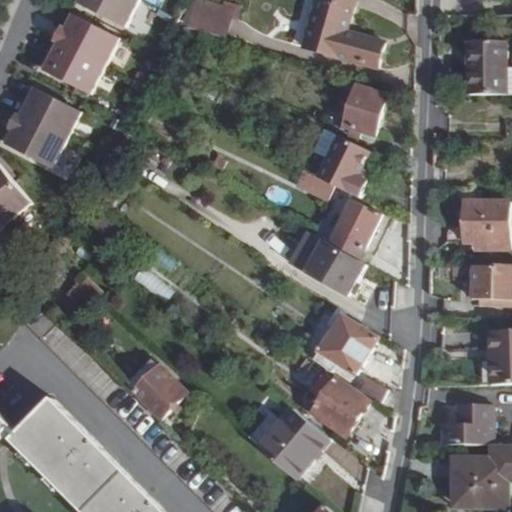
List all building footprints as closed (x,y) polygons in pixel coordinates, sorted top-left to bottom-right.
[(130,30),(145,2),(141,0),(86,0),(83,7),(130,30)] [(332,0),(322,0),(316,23),(350,34),(350,31),(356,7),(332,0)] [(207,31),(242,41),(249,11),(215,2),(212,6),(233,11),(227,30),(208,23),(207,31)] [(233,11),(212,6),(208,23),(227,30),(233,11)] [(67,30),(53,58),(57,59),(50,74),(98,97),(125,40),(78,18),(72,32),(67,30)] [(350,34),(316,23),(309,49),(314,50),(349,58),(371,64),(378,66),(379,70),(381,70),(389,45),(350,34)] [(471,66),(472,95),(508,94),(506,40),(475,41),(475,66),(471,66)] [(396,93),(364,82),(352,125),(384,134),(396,93)] [(55,173),(86,118),(41,92),(33,107),(29,103),(13,131),(18,133),(9,147),(55,173)] [(360,173),(372,148),(343,134),(323,175),(337,182),(358,192),(364,195),(372,178),(360,173)] [(0,217),(10,228),(34,207),(0,169),(0,217)] [(333,189),(353,199),(358,192),(337,182),(333,189)] [(333,239),(364,256),(382,218),(389,207),(364,195),(358,192),(353,199),(333,239)] [(511,202),(470,203),(470,253),(511,252),(511,202)] [(382,218),(413,233),(414,219),(389,207),(382,218)] [(0,236),(10,228),(0,217),(0,236)] [(333,239),(316,230),(298,262),(354,293),(372,260),(364,256),(333,239)] [(511,306),(511,266),(476,267),(476,302),(483,301),(489,301),(490,307),(511,306)] [(23,277),(53,306),(68,291),(45,268),(23,277)] [(361,370),(386,332),(343,305),(332,321),(335,324),(332,329),(336,332),(321,356),(329,361),(338,368),(346,359),(361,370)] [(482,359),(482,387),(511,385),(511,331),(494,332),(495,358),(482,359)] [(130,385),(166,420),(171,413),(176,418),(190,404),(186,399),(193,393),(159,358),(130,385)] [(345,379),(347,374),(338,368),(329,361),(323,370),(339,383),(322,407),(355,430),(377,402),(345,379)] [(393,386),(372,375),(367,386),(388,397),(393,386)] [(150,511),(96,456),(103,448),(58,399),(18,440),(88,511),(150,511)] [(300,478),(335,435),(313,418),(296,405),(265,445),(300,478)] [(492,444),(498,444),(498,408),(462,409),(462,428),(446,428),(446,445),(492,444)] [(0,427),(0,444),(8,436),(0,427)] [(454,457),(454,480),(462,481),(462,507),(511,507),(511,477),(511,443),(498,444),(492,444),(492,457),(454,457)] [(165,511),(103,448),(96,456),(150,511),(165,511)]
